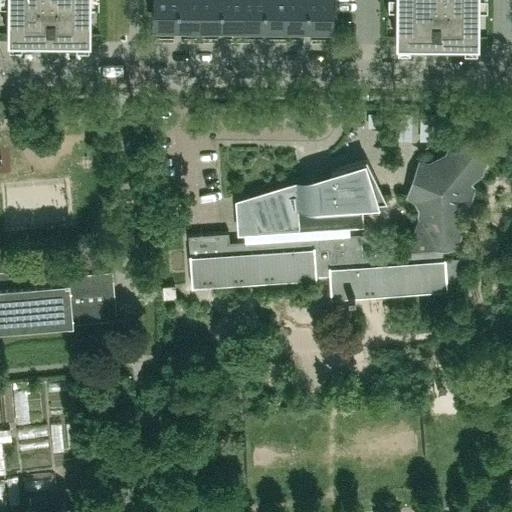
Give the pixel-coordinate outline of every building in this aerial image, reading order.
[(6,0),(7,2),(7,31),(7,32),(8,32),(21,32),(22,32),(39,32),(39,33),(54,33),(54,32),(75,33),(88,33),(90,33),(90,32),(90,3),(89,0),(6,0)] [(177,24),(176,0),(154,0),(155,24),(177,24)] [(176,0),(177,24),(198,24),(198,0),(176,0)] [(198,0),(198,24),(220,25),(220,0),(198,0)] [(220,0),(220,25),(242,25),(242,0),(220,0)] [(242,0),(242,25),(264,25),(264,0),(242,0)] [(264,0),(264,25),(286,25),(285,0),(264,0)] [(285,0),(286,25),(308,25),(307,0),(285,0)] [(307,0),(308,25),(329,25),(329,0),(307,0)] [(395,0),(395,5),(395,35),(396,35),(409,35),(427,35),(427,36),(442,36),(442,35),(462,36),(463,36),(476,36),(478,36),(478,6),(477,0),(395,0)] [(418,117),(417,143),(434,144),(435,117),(418,117)] [(457,287),(459,257),(444,256),(444,248),(444,246),(456,246),(463,223),(459,214),(459,208),(466,207),(473,186),(468,181),(472,177),(480,173),(488,149),(472,135),(450,145),(447,154),(429,162),(419,160),(407,195),(417,198),(421,208),(411,237),(407,249),(362,252),(361,233),(361,232),(349,232),(349,224),(363,223),(362,206),(359,206),(359,204),(378,203),(365,159),(235,198),(237,232),(245,232),(245,240),(229,241),(228,231),(188,234),(188,245),(189,245),(189,253),(191,286),(192,286),(192,285),(314,276),(314,278),(316,277),(315,274),(328,273),(330,285),(330,298),(331,298),(331,296),(347,295),(347,297),(354,297),(354,294),(367,293),(392,291),(446,287),(446,289),(447,289),(447,287),(457,287)] [(116,317),(114,290),(112,269),(68,273),(68,263),(0,268),(0,327),(67,322),(67,323),(72,322),(116,318),(116,317)] [(162,285),(165,346),(251,341),(250,316),(213,319),(212,307),(188,308),(187,296),(174,296),(174,284),(162,285)] [(0,471),(17,468),(14,457),(0,459),(0,471)]
